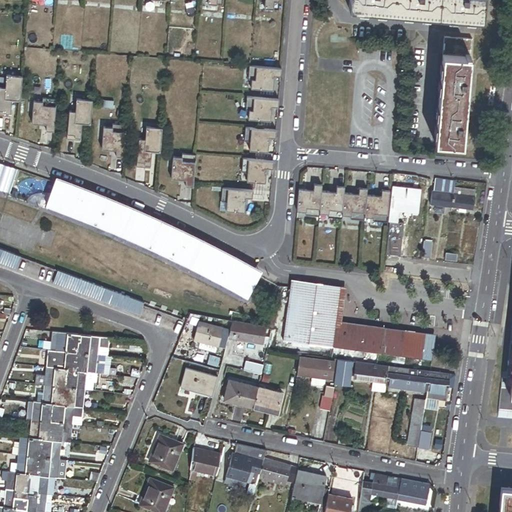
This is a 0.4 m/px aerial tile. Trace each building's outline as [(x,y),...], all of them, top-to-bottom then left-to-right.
[(264,0),(264,10),(277,11),(277,0),(264,0)] [(484,0),(349,0),(349,9),(483,20),(484,0)] [(444,37),(443,55),(470,57),(471,40),(444,37)] [(470,57),(443,55),(436,144),(463,146),(470,57)] [(280,69),(249,67),(249,80),(254,81),(254,89),(273,91),(273,76),(279,77),(280,69)] [(19,101),(21,77),(7,76),(6,89),(0,88),(0,116),(10,117),(11,101),(19,101)] [(277,100),(247,97),(245,111),(251,112),(251,120),(270,122),(271,107),(277,108),(277,100)] [(53,133),(55,101),(40,100),(40,104),(32,103),(30,124),(45,126),(45,132),(53,133)] [(89,125),(91,101),(77,100),(76,112),(69,112),(67,140),(80,141),(81,125),(89,125)] [(122,158),(125,126),(110,125),(110,129),(101,128),(99,149),(115,151),(114,157),(122,158)] [(159,153),(161,129),(147,128),(146,140),(139,140),(136,168),(150,169),(151,153),(159,153)] [(275,131),(244,128),(243,141),(249,142),(248,151),(267,152),(268,138),(275,138),(275,131)] [(192,187),(195,155),(180,154),(180,157),(171,157),(169,178),(185,179),(184,186),(192,187)] [(272,162),(242,159),(241,172),(246,173),(245,182),(264,183),(266,168),(272,169),(272,162)] [(16,170),(0,165),(0,191),(9,194),(16,170)] [(418,182),(418,176),(394,174),(393,180),(392,180),(391,189),(405,191),(412,192),(425,193),(426,183),(418,182)] [(150,214),(116,199),(100,193),(86,188),(62,178),(56,176),(55,180),(61,182),(85,191),(98,197),(114,203),(149,218),(170,228),(182,233),(197,240),(222,253),(238,262),(260,274),(262,270),(240,258),(224,250),(199,237),(183,230),(172,224),(150,214)] [(149,218),(114,203),(98,197),(85,191),(61,182),(55,180),(45,206),(60,211),(86,221),(102,227),(117,234),(134,241),(148,247),(160,253),(174,259),(186,265),(214,279),(227,286),(241,295),(247,298),(260,274),(238,262),(222,253),(197,240),(182,233),(170,228),(149,218)] [(434,192),(449,194),(451,182),(435,180),(434,192)] [(386,223),(389,191),(381,190),(381,196),(366,195),(367,190),(358,189),(359,194),(343,193),(344,187),(336,186),(336,192),(321,191),(321,185),(313,185),(313,190),(298,189),(296,212),(305,213),(305,216),(319,217),(319,214),(328,215),(328,218),(341,219),(342,215),(351,216),(350,219),(363,221),(364,218),(373,218),(373,222),(386,223)] [(252,191),(221,187),(220,201),(225,202),(225,211),(244,213),(245,198),(252,198),(252,191)] [(454,195),(452,194),(450,208),(472,210),(474,197),(463,196),(464,190),(455,188),(454,195)] [(450,208),(452,194),(449,194),(434,192),(432,192),(430,205),(450,208)] [(432,243),(424,242),(422,259),(430,260),(432,243)] [(397,245),(386,244),(385,255),(398,256),(399,245),(397,245)] [(0,263),(15,269),(20,258),(0,250),(0,263)] [(456,254),(445,253),(444,260),(455,262),(456,254)] [(139,315),(143,303),(58,272),(53,284),(139,315)] [(341,287),(291,280),(283,341),(432,362),(434,340),(335,327),(341,287)] [(264,327),(232,321),(230,331),(228,337),(261,343),(264,328),(264,327)] [(228,337),(230,331),(198,323),(193,340),(225,348),(228,337)] [(58,333),(57,343),(56,350),(76,353),(78,335),(58,333)] [(99,338),(78,335),(76,353),(97,355),(98,348),(99,338)] [(99,338),(98,348),(108,349),(109,339),(99,338)] [(214,347),(200,343),(199,348),(213,352),(214,347)] [(98,348),(97,355),(107,356),(108,349),(98,348)] [(76,353),(56,350),(54,369),(66,370),(74,371),(76,353)] [(97,355),(76,353),(74,371),(87,372),(95,373),(97,355)] [(312,377),(320,378),(331,379),(333,361),(300,357),(297,375),(312,377)] [(353,362),(337,359),(334,385),(350,387),(353,362)] [(261,374),(263,365),(245,361),(244,370),(261,374)] [(386,383),(388,366),(356,362),(354,378),(373,381),(386,383)] [(406,388),(409,369),(388,366),(386,383),(386,385),(406,388)] [(64,388),(66,370),(54,369),(45,368),(45,375),(43,386),(64,388)] [(181,388),(212,396),(217,378),(186,369),(181,388)] [(427,391),(430,372),(409,369),(406,388),(427,391)] [(87,372),(74,371),(66,370),(64,388),(85,390),(86,383),(87,372)] [(455,375),(430,372),(427,391),(447,394),(448,388),(453,388),(455,375)] [(43,386),(45,375),(36,374),(35,385),(43,386)] [(224,400),(253,408),(258,388),(229,380),(224,400)] [(386,383),(373,381),(371,391),(385,393),(386,385),(386,383)] [(93,384),(86,383),(85,390),(92,391),(93,384)] [(64,388),(43,386),(42,395),(42,404),(53,405),(62,406),(64,388)] [(331,398),(333,389),(326,387),(324,396),(331,398)] [(83,408),(85,390),(64,388),(62,406),(83,408)] [(258,388),(253,408),(277,414),(282,394),(258,388)] [(447,394),(427,391),(425,402),(424,409),(436,411),(438,400),(447,401),(447,394)] [(328,414),(331,398),(324,396),(321,412),(328,414)] [(415,400),(414,409),(424,410),(424,409),(425,402),(415,400)] [(51,422),(53,405),(42,404),(35,403),(33,403),(31,420),(51,422)] [(83,408),(62,406),(53,405),(51,422),(72,425),(73,417),(82,418),(83,408)] [(408,446),(418,447),(420,431),(424,410),(414,409),(408,446)] [(73,417),(72,425),(81,426),(82,418),(73,417)] [(49,441),(51,422),(31,420),(29,439),(40,440),(49,441)] [(72,425),(51,422),(49,441),(61,442),(70,443),(72,425)] [(431,432),(420,431),(418,447),(428,450),(431,432)] [(160,435),(149,461),(172,470),(183,444),(160,435)] [(40,440),(29,439),(20,438),(20,442),(19,448),(18,456),(38,458),(40,440)] [(61,442),(49,441),(40,440),(38,458),(59,460),(60,456),(60,450),(61,442)] [(266,451),(236,444),(234,453),(232,453),(230,463),(240,467),(239,468),(247,470),(246,476),(251,477),(249,484),(256,485),(258,479),(264,458),(266,451)] [(221,454),(193,448),(190,471),(216,476),(221,454)] [(36,476),(38,458),(18,456),(17,465),(16,474),(27,475),(36,476)] [(59,460),(38,458),(36,476),(49,477),(57,478),(59,460)] [(294,484),(297,470),(298,467),(264,458),(258,479),(282,486),(283,481),(294,484)] [(59,460),(57,478),(64,479),(66,461),(59,460)] [(246,476),(247,470),(239,468),(240,467),(230,463),(227,477),(236,480),(249,484),(251,477),(246,476)] [(16,474),(17,465),(10,464),(9,473),(16,474)] [(324,511),(328,494),(329,491),(323,490),(326,476),(297,470),(294,484),(291,497),(320,503),(317,511),(324,511)] [(26,492),(27,475),(16,474),(9,473),(7,473),(6,481),(5,490),(26,492)] [(49,477),(36,476),(27,475),(26,492),(47,495),(47,493),(48,478),(49,477)] [(401,480),(374,475),(373,482),(370,495),(377,496),(387,498),(397,500),(401,480)] [(234,487),(236,480),(227,477),(225,484),(234,487)] [(150,478),(139,505),(157,511),(163,511),(173,488),(150,478)] [(429,485),(401,480),(397,500),(425,505),(429,485)] [(370,495),(373,482),(363,481),(358,511),(360,511),(373,503),(370,502),(377,496),(370,495)] [(498,511),(501,488),(495,487),(492,511),(498,511)] [(511,511),(511,488),(501,488),(498,511),(511,511)] [(24,510),(26,492),(5,490),(3,508),(15,509),(24,510)] [(47,495),(26,492),(24,510),(36,511),(40,511),(44,511),(46,502),(46,496),(47,495)] [(352,500),(328,494),(324,511),(348,511),(350,506),(352,500)] [(395,509),(397,500),(387,498),(385,507),(395,509)]
